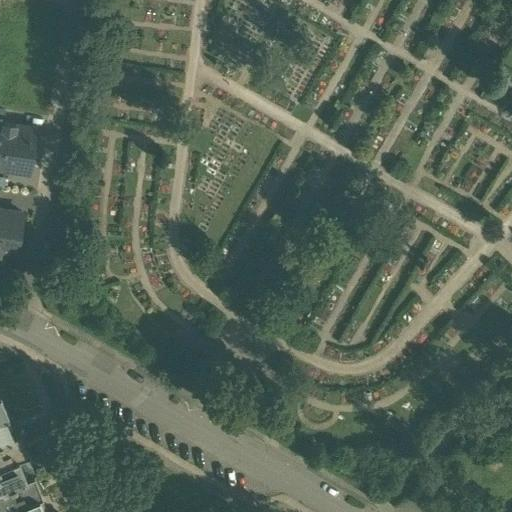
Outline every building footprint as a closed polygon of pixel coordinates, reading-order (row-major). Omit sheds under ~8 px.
[(3,122),(0,121),(0,167),(28,171),(35,127),(3,122)] [(0,209),(0,249),(16,252),(21,212),(0,209)] [(0,394),(0,418),(5,417),(8,415),(0,395),(0,394)] [(0,418),(0,442),(13,437),(5,417),(0,418)] [(13,437),(0,442),(0,466),(18,459),(29,454),(20,434),(13,437)] [(0,466),(0,489),(26,479),(18,459),(0,466)] [(26,479),(0,489),(0,509),(1,511),(3,511),(39,498),(42,496),(34,476),(26,479)] [(3,511),(44,511),(39,498),(3,511)]
